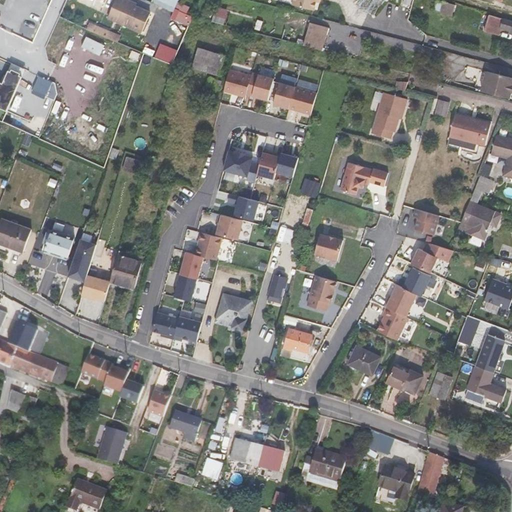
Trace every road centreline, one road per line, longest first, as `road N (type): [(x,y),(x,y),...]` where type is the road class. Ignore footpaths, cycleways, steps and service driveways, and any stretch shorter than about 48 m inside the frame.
road 1 (residential): [(136,349),(175,213),(204,194),(221,133),(246,119),(303,134)]
road 2 (residential): [(305,397),(511,471)]
road 3 (residential): [(305,397),(383,258),(382,237)]
road 4 (residential): [(136,349),(305,397)]
road 5 (residential): [(0,281),(136,349)]
